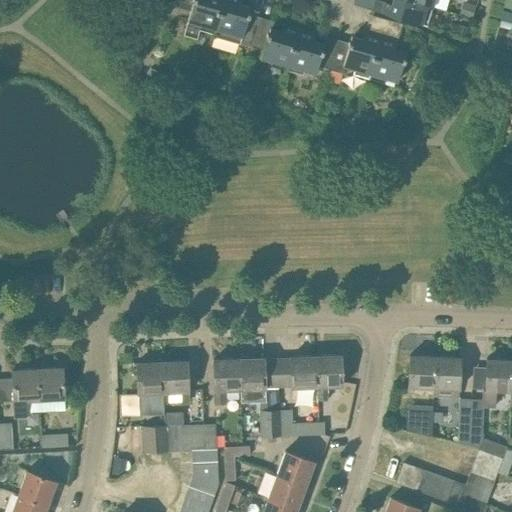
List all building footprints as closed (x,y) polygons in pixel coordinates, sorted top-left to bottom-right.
[(213,33),(222,0),(180,0),(179,7),(191,10),(184,34),(197,37),(199,29),(213,33)] [(252,46),(260,16),(250,13),(250,12),(249,11),(251,6),(240,3),(240,0),(222,0),(213,33),(213,35),(252,46)] [(433,6),(410,0),(392,0),(392,3),(380,0),(374,0),(372,9),(427,26),(433,6)] [(511,11),(503,9),(499,26),(511,29),(511,25),(511,11)] [(288,65),(299,28),(283,23),(281,28),(272,25),(273,20),(260,16),(252,46),(263,50),(261,57),(288,65)] [(402,23),(391,20),(387,31),(399,35),(402,23)] [(315,32),(299,28),(288,65),(316,73),(318,65),(329,69),(338,39),(325,35),(323,40),(314,38),(315,32)] [(381,36),(365,31),(363,38),(352,35),(350,41),(349,40),(348,42),(338,39),(329,69),(342,73),(344,65),(354,68),(353,73),(369,77),(381,36)] [(397,41),(381,36),(369,77),(384,82),(385,77),(397,81),(403,61),(404,61),(406,57),(404,57),(406,51),(395,48),(397,41)] [(328,75),(326,80),(339,84),(342,73),(329,69),(328,75)] [(315,355),(316,386),(317,386),(317,399),(327,399),(327,385),(342,385),(341,354),(315,355)] [(434,387),(435,356),(410,354),(408,385),(434,387)] [(291,387),(316,386),(315,355),(290,356),(291,387)] [(435,356),(434,387),(434,395),(458,396),(460,357),(435,356)] [(239,358),(240,389),(241,402),(266,401),(265,386),(264,357),(239,358)] [(226,389),(240,389),(239,358),(213,359),(215,390),(213,390),(214,404),(227,403),(226,389)] [(510,390),(511,359),(486,358),(485,389),(482,388),(482,398),(471,398),(469,446),(478,448),(482,437),(483,406),(496,406),(496,389),(510,390)] [(187,360),(162,361),(163,392),(189,391),(187,360)] [(163,392),(162,361),(136,362),(137,377),(132,377),(133,402),(164,402),(163,392)] [(37,368),(39,399),(64,397),(63,366),(37,368)] [(39,399),(37,368),(12,369),(14,416),(26,416),(26,400),(39,399)] [(9,376),(0,376),(0,400),(9,400),(9,376)] [(279,385),(265,386),(266,401),(266,410),(279,410),(279,385)] [(469,446),(471,398),(461,397),(457,443),(469,446)] [(279,410),(280,435),(325,434),(324,422),(291,423),(290,409),(279,410)] [(261,436),(280,435),(279,410),(266,410),(260,411),(261,436)] [(433,412),(427,411),(407,410),(406,430),(431,437),(433,412)] [(0,422),(0,449),(12,449),(10,422),(0,422)] [(202,423),(203,449),(217,448),(215,422),(202,423)] [(179,424),(179,430),(191,430),(192,449),(203,449),(202,423),(179,424)] [(167,424),(155,425),(156,450),(168,450),(167,424)] [(180,450),(179,430),(179,424),(167,424),(168,450),(180,450)] [(144,451),(156,450),(155,425),(143,425),(144,451)] [(191,430),(179,430),(180,450),(192,450),(192,449),(191,430)] [(67,433),(40,435),(41,446),(68,445),(67,433)] [(482,437),(478,448),(477,449),(502,458),(507,446),(509,446),(509,437),(502,433),(497,443),(482,437)] [(225,456),(234,455),(250,454),(249,445),(224,447),(225,456)] [(203,449),(192,449),(192,450),(193,461),(217,460),(217,448),(203,449)] [(502,458),(477,449),(469,471),(494,480),(502,458)] [(285,450),(276,474),(306,485),(314,461),(285,450)] [(234,455),(225,456),(226,480),(235,480),(234,455)] [(193,461),(193,474),(218,478),(217,460),(193,461)] [(396,482),(405,485),(413,465),(403,461),(396,482)] [(417,490),(425,469),(413,465),(405,485),(417,490)] [(27,469),(18,493),(47,504),(56,480),(27,469)] [(426,493),(434,472),(425,469),(417,490),(426,493)] [(469,471),(465,484),(457,504),(478,511),(482,511),(494,480),(469,471)] [(437,497),(444,476),(434,472),(426,493),(437,497)] [(218,483),(218,478),(193,474),(189,487),(214,496),(218,483)] [(306,485),(276,474),(268,497),(297,508),(306,485)] [(447,500),(455,480),(444,476),(437,497),(447,500)] [(457,504),(465,484),(455,480),(447,500),(457,504)] [(217,505),(226,508),(235,484),(225,481),(217,505)] [(210,506),(214,496),(189,487),(185,497),(210,506)] [(44,511),(47,504),(18,493),(11,511),(44,511)] [(185,497),(182,507),(194,511),(207,511),(210,506),(185,497)] [(295,511),(297,508),(268,497),(262,511),(295,511)] [(390,497),(384,511),(416,511),(419,507),(390,497)]
